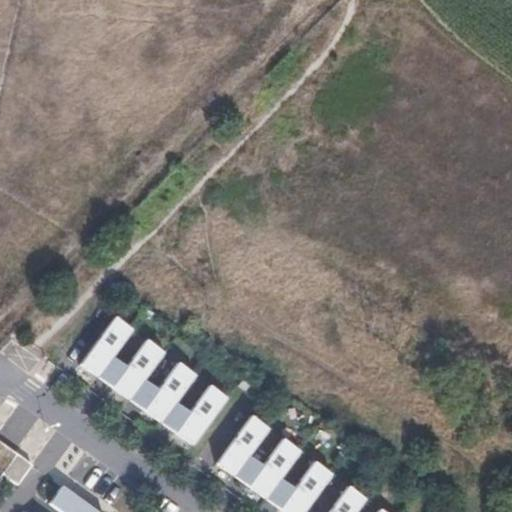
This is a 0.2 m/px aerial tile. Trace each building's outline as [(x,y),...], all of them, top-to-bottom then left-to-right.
[(131,331),(113,318),(79,365),(97,378),(111,358),(131,331)] [(143,381),(162,354),(145,341),(125,368),(110,388),(128,401),(143,381)] [(125,368),(111,358),(97,378),(110,388),(125,368)] [(142,411),(160,424),(174,404),(194,377),(176,364),(156,391),(142,411)] [(156,391),(143,381),(128,401),(142,411),(156,391)] [(191,446),(225,399),(207,386),(188,414),(173,434),(191,446)] [(188,414),(174,404),(160,424),(173,434),(188,414)] [(267,430),(249,417),(215,464),(233,477),(248,457),(267,430)] [(299,453),(281,440),(261,467),(247,487),(264,500),(279,480),(299,453)] [(95,511),(60,487),(48,504),(58,511),(0,511),(0,477),(2,475),(17,485),(31,466),(0,443),(0,511),(95,511)] [(261,467),(248,457),(233,477),(247,487),(261,467)] [(303,511),(330,476),(312,463),(293,490),(278,510),(281,511),(303,511)] [(293,490),(279,480),(264,500),(274,506),(278,510),(293,490)] [(355,511),(364,500),(346,488),(328,511),(355,511)]
